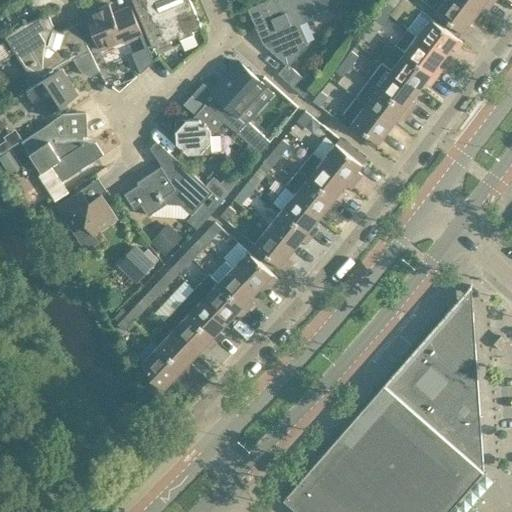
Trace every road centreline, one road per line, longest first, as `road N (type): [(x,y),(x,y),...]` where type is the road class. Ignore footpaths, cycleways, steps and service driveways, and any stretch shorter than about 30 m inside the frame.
road 1 (residential): [(511,29),(279,327),(201,409),(213,451)]
road 2 (tertiary): [(229,489),(455,230)]
road 3 (tertiary): [(428,209),(213,451)]
road 4 (residential): [(143,122),(218,42),(224,30),(214,0)]
road 5 (tertiary): [(511,98),(428,209)]
